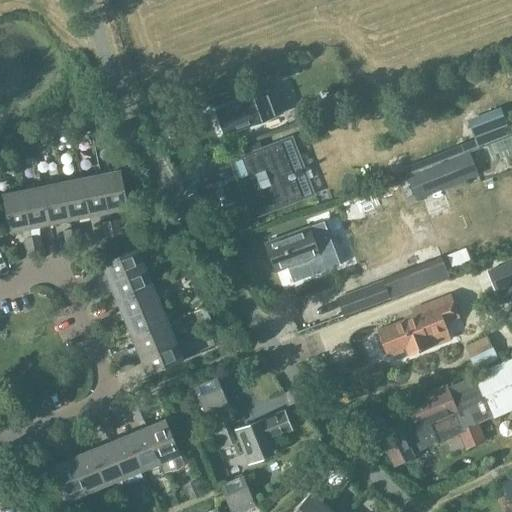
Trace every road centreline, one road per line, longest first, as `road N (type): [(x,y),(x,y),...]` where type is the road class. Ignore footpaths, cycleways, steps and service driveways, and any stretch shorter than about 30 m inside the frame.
road 1 (residential): [(411,511),(326,426),(191,227),(102,56),(85,0)]
road 2 (residential): [(0,443),(108,399),(55,269)]
